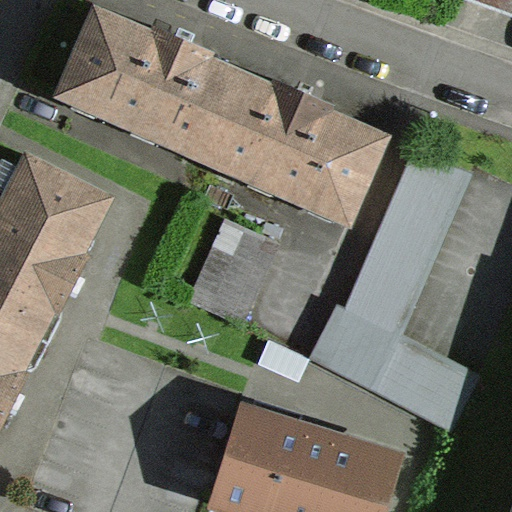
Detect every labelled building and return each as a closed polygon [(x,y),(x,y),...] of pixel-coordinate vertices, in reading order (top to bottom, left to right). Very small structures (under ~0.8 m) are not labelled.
[(511,0),(485,0),(511,9),(511,0)] [(98,8),(60,92),(203,156),(240,72),(206,57),(209,50),(197,45),(198,43),(173,31),(172,33),(157,26),(154,33),(98,8)] [(240,72),(203,156),(350,220),(387,136),(328,111),(331,104),(319,99),(320,95),(292,83),(290,86),(277,80),(274,86),(240,72)] [(473,173),(416,148),(344,308),(399,334),(473,173)] [(110,196),(29,154),(0,209),(0,313),(39,334),(55,304),(60,307),(67,294),(69,295),(82,270),(80,269),(87,255),(81,252),(110,196)] [(280,242),(229,219),(191,302),(242,325),(280,242)] [(372,388),(399,334),(344,308),(317,360),(372,388)] [(39,334),(0,313),(0,422),(1,423),(6,413),(9,414),(23,386),(21,385),(27,373),(21,369),(39,334)] [(480,376),(399,334),(372,388),(452,429),(480,376)] [(244,409),(216,497),(263,511),(384,511),(401,459),(244,409)]
